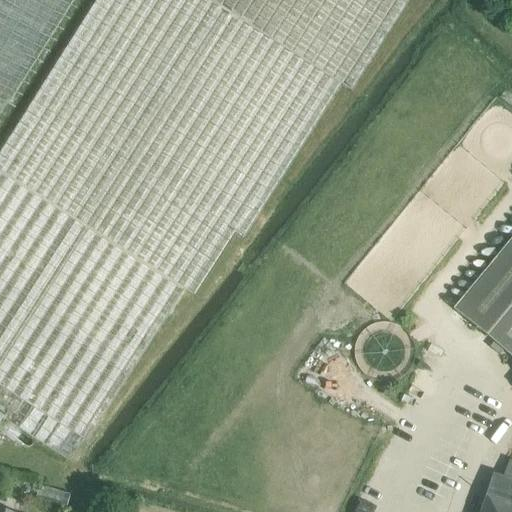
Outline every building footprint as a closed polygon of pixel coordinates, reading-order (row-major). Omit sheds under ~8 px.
[(0,407),(8,412),(3,420),(70,463),(184,292),(194,298),(235,232),(246,239),(341,86),(352,92),(409,0),(97,0),(0,152),(0,407)] [(0,0),(0,116),(74,0),(0,0)] [(511,239),(453,310),(482,335),(511,359),(511,239)] [(42,486),(39,495),(68,504),(71,495),(42,486)] [(511,511),(511,492),(491,486),(483,511),(511,511)]
